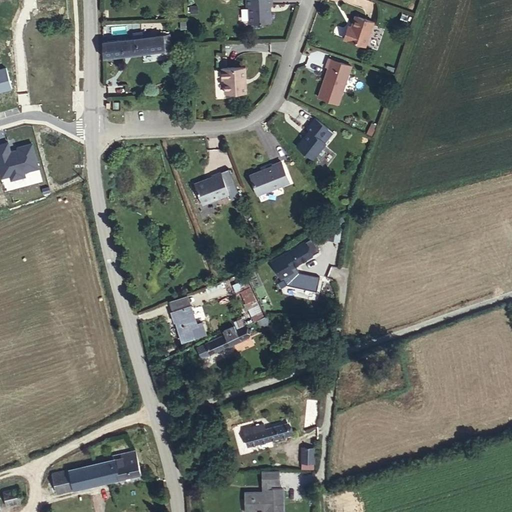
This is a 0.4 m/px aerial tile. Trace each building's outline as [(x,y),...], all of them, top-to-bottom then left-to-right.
[(273,11),(273,2),(247,3),(248,12),(250,12),(251,29),(271,28),(271,11),(273,11)] [(364,54),(370,31),(352,25),(349,39),(345,38),(342,48),(364,54)] [(167,54),(174,53),(172,38),(165,39),(167,54)] [(145,42),(146,57),(167,54),(165,39),(145,42)] [(105,46),(106,62),(146,57),(145,42),(136,43),(105,46)] [(337,111),(351,74),(328,65),(325,73),(327,74),(316,103),(337,111)] [(247,96),(245,72),(223,73),(224,85),(226,85),(227,98),(247,96)] [(311,166),(324,149),(317,144),(326,133),(313,123),(304,134),(307,136),(294,153),(311,166)] [(58,161),(13,174),(19,192),(63,178),(58,161)] [(251,184),(258,202),(289,189),(281,168),(272,172),(273,173),(252,181),(251,184)] [(213,183),(194,191),(203,212),(230,202),(221,179),(213,182),(213,183)] [(341,228),(323,227),(322,238),(341,239),(341,228)] [(286,273),(310,262),(305,250),(281,261),(286,273)] [(260,325),(244,282),(230,287),(234,297),(238,296),(251,329),(260,325)] [(187,312),(168,320),(171,330),(174,329),(182,349),(194,344),(189,335),(195,332),(195,331),(187,312)] [(266,335),(263,326),(255,330),(258,338),(266,335)] [(200,328),(195,331),(195,332),(189,335),(194,344),(205,339),(200,328)] [(206,365),(247,347),(243,336),(201,355),(206,365)] [(290,444),(285,427),(268,431),(267,427),(252,431),(253,436),(243,438),(247,455),(290,444)] [(130,459),(117,462),(119,467),(109,470),(108,465),(59,476),(63,497),(103,488),(145,477),(139,453),(129,455),(130,459)] [(303,484),(316,484),(316,462),(304,462),(303,484)] [(282,483),(266,483),(265,494),(272,494),(281,495),(282,483)] [(28,489),(11,493),(14,510),(31,505),(28,489)] [(283,511),(284,501),(272,500),(272,503),(265,502),(247,501),(246,511),(283,511)]
